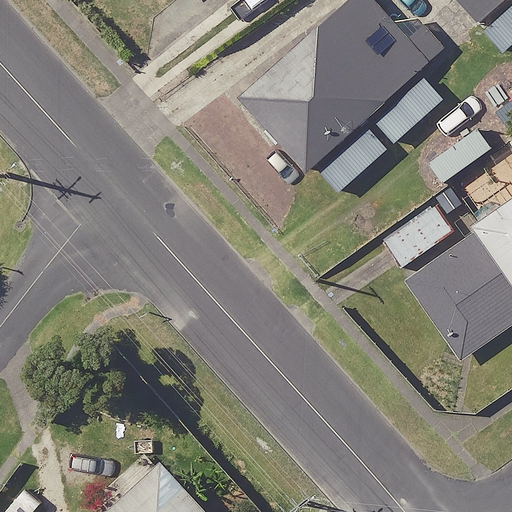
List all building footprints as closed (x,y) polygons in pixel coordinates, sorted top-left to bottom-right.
[(430,59),(376,0),(342,0),(237,94),(306,170),(430,59)] [(507,0),(454,0),(477,26),(507,0)] [(474,230),(404,279),(461,360),(511,324),(511,192),(468,223),(474,230)] [(436,203),(383,238),(401,265),(454,229),(436,203)] [(103,509),(91,511),(212,511),(161,457),(103,509)]
